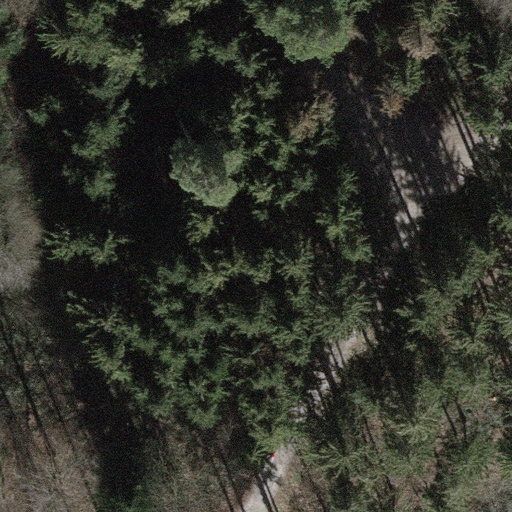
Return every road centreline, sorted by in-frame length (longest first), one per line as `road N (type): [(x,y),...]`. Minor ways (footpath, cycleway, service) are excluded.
road 1 (track): [(259,511),(437,161),(511,89)]
road 2 (track): [(297,0),(437,161)]
